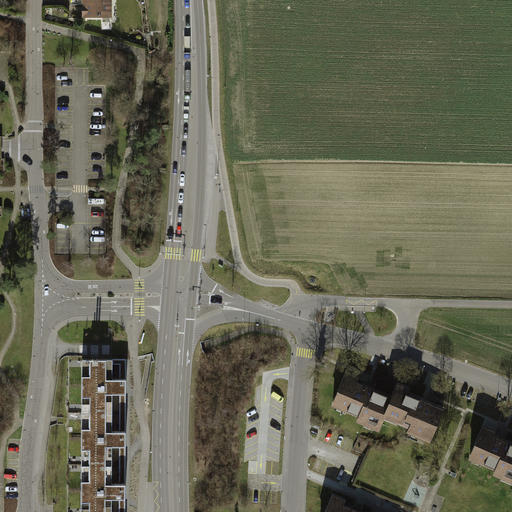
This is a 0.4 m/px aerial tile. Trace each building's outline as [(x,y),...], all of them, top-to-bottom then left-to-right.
[(82,0),(83,5),(83,18),(112,18),(112,0),(82,0)] [(126,359),(83,359),(82,511),(125,511),(126,496),(126,444),(126,392),(126,359)] [(389,392),(343,372),(329,403),(378,425),(382,417),(429,438),(445,402),(395,380),(389,392)] [(496,426),(483,421),(468,456),(493,467),(491,472),(511,481),(509,485),(511,486),(511,440),(509,440),(510,438),(497,432),(494,431),(496,426)] [(344,497),(331,491),(321,511),(362,511),(359,510),(360,509),(342,502),(344,497)]
